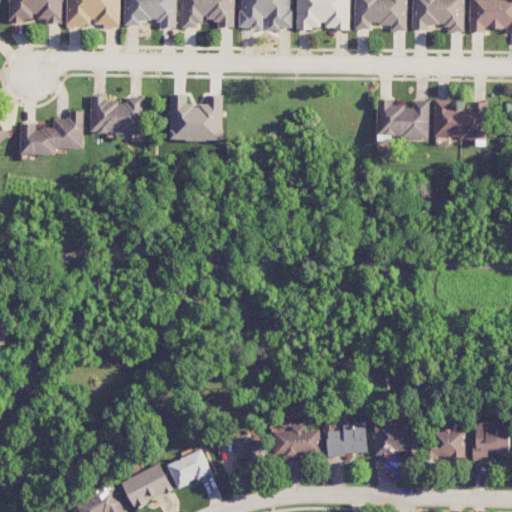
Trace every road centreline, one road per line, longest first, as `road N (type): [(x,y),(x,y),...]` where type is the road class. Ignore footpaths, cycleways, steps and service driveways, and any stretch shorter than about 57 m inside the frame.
road 1 (residential): [(511,65),(67,59),(26,77)]
road 2 (residential): [(511,499),(298,495),(220,511)]
